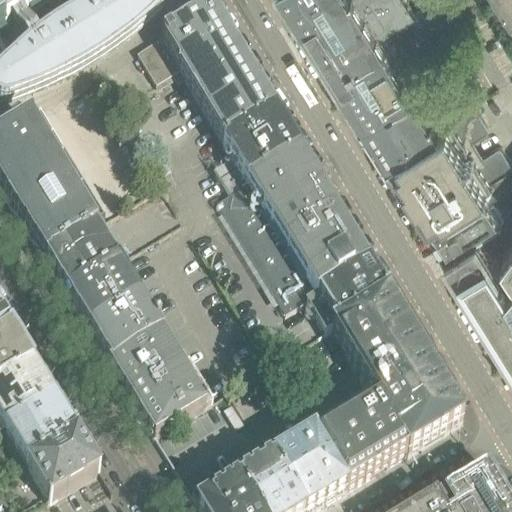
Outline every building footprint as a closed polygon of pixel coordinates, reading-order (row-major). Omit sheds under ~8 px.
[(21,21),(54,0),(0,0),(0,32),(3,30),(4,31),(10,27),(27,56),(26,57),(16,65),(0,79),(0,108),(3,109),(7,109),(24,103),(48,93),(70,83),(97,66),(118,52),(136,38),(156,20),(163,14),(162,13),(164,10),(165,5),(165,1),(164,0),(122,0),(107,6),(85,18),(58,33),(39,47),(21,21)] [(395,57),(382,37),(394,29),(402,41),(415,32),(406,17),(416,11),(408,0),(287,0),(305,26),(325,58),(351,100),(364,122),(397,101),(414,90),(415,91),(416,90),(414,87),(416,86),(396,55),(395,57)] [(511,0),(500,0),(511,18),(508,20),(511,26),(511,0)] [(210,16),(205,8),(203,4),(187,14),(194,25),(210,16)] [(252,85),(229,48),(230,48),(210,16),(194,25),(160,46),(136,61),(155,92),(178,78),(222,150),(272,119),(252,85)] [(388,161),(389,161),(440,129),(433,117),(435,116),(434,113),(431,115),(416,90),(415,91),(414,90),(397,101),(364,122),(388,161)] [(511,167),(511,164),(502,150),(498,149),(484,157),(474,141),(488,132),(489,128),(480,114),(480,113),(476,106),(449,123),(440,129),(389,161),(401,180),(424,217),(430,227),(487,192),(494,188),(490,182),(510,169),(511,167)] [(300,162),(286,140),(287,140),(280,130),(273,119),(272,119),(222,150),(228,161),(221,166),(220,169),(222,171),(214,176),(229,202),(300,162)] [(67,160),(66,159),(53,167),(29,127),(27,128),(25,129),(0,144),(0,194),(3,199),(67,160)] [(73,200),(61,180),(68,175),(63,166),(68,163),(67,160),(3,199),(22,230),(23,230),(23,231),(73,200)] [(366,271),(346,238),(300,162),(229,202),(215,211),(284,322),(304,310),(366,271)] [(487,192),(430,227),(435,234),(445,251),(447,253),(462,277),(511,357),(511,241),(504,251),(511,258),(511,259),(501,267),(494,257),(480,233),(503,218),(487,192)] [(95,235),(93,232),(73,200),(23,231),(45,267),(95,236),(95,235)] [(115,269),(95,236),(45,267),(67,302),(117,270),(116,269),(115,269)] [(139,306),(117,270),(67,302),(88,337),(139,306)] [(330,337),(385,302),(366,271),(304,310),(324,341),(330,337)] [(437,388),(424,366),(418,356),(385,302),(330,337),(373,408),(354,420),(385,473),(387,472),(387,471),(406,460),(407,461),(442,440),(462,428),(460,426),(461,425),(448,405),(437,388)] [(161,342),(157,335),(159,333),(156,328),(154,330),(139,306),(88,337),(110,373),(161,342)] [(0,341),(11,335),(0,317),(0,341)] [(0,389),(32,370),(11,335),(0,341),(0,389)] [(180,374),(161,343),(162,343),(161,342),(110,373),(109,373),(128,405),(180,374)] [(211,410),(187,370),(187,369),(180,374),(128,405),(146,434),(153,445),(195,420),(211,410)] [(0,437),(3,435),(53,404),(48,396),(32,370),(0,389),(0,437)] [(76,441),(65,424),(53,404),(3,435),(25,470),(76,441)] [(312,442),(270,468),(296,511),(323,511),(345,499),(344,497),(363,486),(364,486),(374,480),(342,427),(313,444),(312,442)] [(99,478),(87,459),(76,441),(25,470),(24,471),(46,507),(45,507),(46,510),(99,478)] [(261,463),(231,481),(250,511),(296,511),(270,468),(265,471),(261,463)] [(250,511),(231,481),(190,506),(193,511),(250,511)] [(511,511),(511,510),(508,503),(502,493),(502,494),(495,482),(482,490),(481,490),(476,493),(458,504),(458,505),(445,511),(511,511)]
